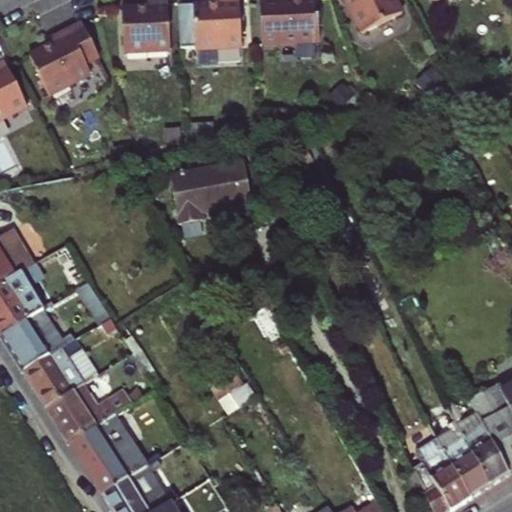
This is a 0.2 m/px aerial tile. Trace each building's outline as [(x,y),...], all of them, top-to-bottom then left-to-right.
[(242,49),(239,0),(223,0),(224,5),(217,5),(193,6),(196,51),(242,49)] [(259,0),(262,47),(320,44),(317,0),(302,0),(294,0),(287,1),(286,0),(259,0)] [(344,0),(363,36),(402,15),(394,0),(344,0)] [(171,54),(168,2),(152,3),(153,10),(146,10),(122,11),(124,56),(171,54)] [(99,59),(81,23),(53,37),(57,43),(51,46),(29,57),(50,97),(91,76),(86,66),(99,59)] [(497,54),(498,29),(456,27),(455,53),(497,54)] [(57,43),(53,37),(47,40),(51,46),(57,43)] [(0,122),(27,109),(4,63),(0,64),(0,122)] [(170,179),(179,227),(198,224),(198,217),(229,212),(230,218),(254,214),(245,166),(170,179)] [(31,266),(10,234),(0,240),(0,286),(17,275),(31,266)] [(41,312),(17,275),(0,286),(0,336),(1,338),(40,312),(41,312)] [(41,312),(40,312),(1,338),(24,374),(48,359),(59,352),(64,348),(53,332),(69,321),(80,338),(109,319),(85,283),(41,312)] [(281,297),(264,307),(271,319),(287,309),(281,297)] [(264,332),(275,325),(271,319),(264,307),(253,313),(264,332)] [(48,359),(24,374),(47,410),(82,387),(59,352),(48,359)] [(219,368),(204,378),(219,403),(234,394),(219,368)] [(494,387),(467,401),(477,420),(508,476),(511,473),(511,385),(497,393),(494,387)] [(96,408),(82,387),(47,410),(70,446),(95,429),(104,424),(117,415),(119,414),(109,399),(96,408)] [(121,392),(109,399),(119,414),(131,406),(121,392)] [(117,415),(104,424),(111,434),(123,425),(117,415)] [(508,476),(477,420),(456,432),(489,488),(508,476)] [(129,434),(123,425),(111,434),(116,442),(129,434)] [(70,446),(101,496),(127,479),(95,429),(70,446)] [(489,488),(456,432),(448,436),(453,445),(440,453),(470,500),(489,488)] [(450,511),(451,511),(470,500),(440,453),(434,441),(413,454),(427,494),(435,489),(450,511)] [(170,505),(144,468),(127,479),(101,496),(111,511),(158,511),(161,511),(170,505)] [(416,499),(426,494),(413,473),(404,478),(416,499)] [(427,494),(426,494),(432,511),(450,511),(435,489),(427,494)] [(181,511),(183,511),(176,500),(170,505),(161,511),(181,511)] [(381,511),(376,503),(362,511),(381,511)]
